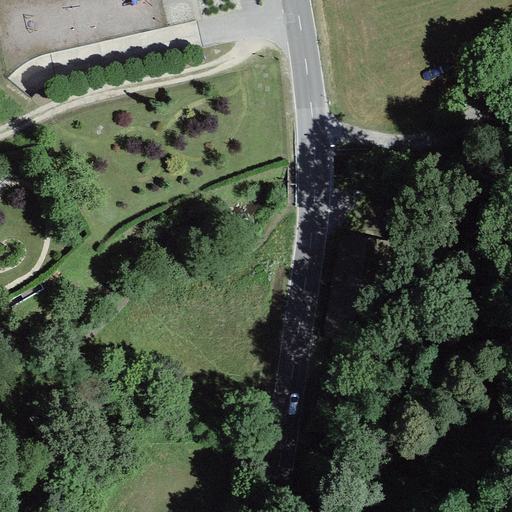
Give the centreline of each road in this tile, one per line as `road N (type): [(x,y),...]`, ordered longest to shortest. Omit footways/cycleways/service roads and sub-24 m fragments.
road 1 (secondary): [(312,126),(308,250),(269,511)]
road 2 (residential): [(312,126),(0,286)]
road 3 (residential): [(511,30),(390,110),(312,126)]
road 4 (track): [(188,190),(119,138),(49,116),(0,119)]
road 5 (secondary): [(293,0),(312,126)]
